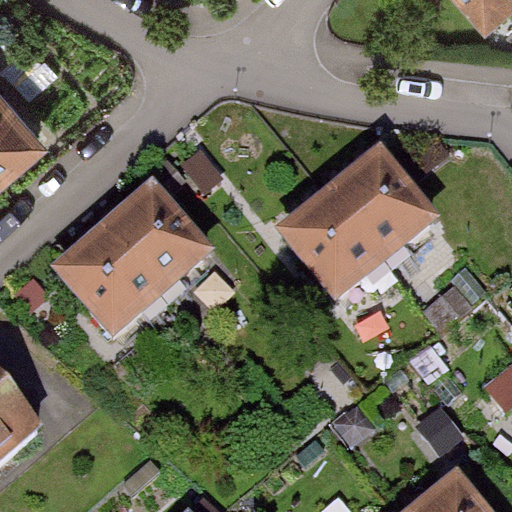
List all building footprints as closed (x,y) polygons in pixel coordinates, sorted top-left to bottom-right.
[(447,0),(470,26),(500,0),(447,0)] [(0,98),(0,168),(34,141),(0,98)] [(364,159),(311,202),(374,279),(427,237),(364,159)] [(136,193),(86,235),(149,310),(199,268),(136,193)] [(311,202),(258,244),(321,322),(374,279),(311,202)] [(86,235),(36,278),(99,352),(149,310),(86,235)] [(0,467),(31,442),(0,404),(0,467)] [(511,424),(499,435),(511,452),(511,424)] [(468,511),(444,480),(402,511),(468,511)]
